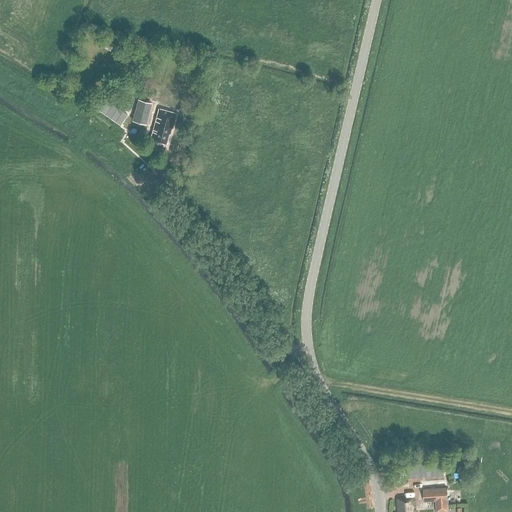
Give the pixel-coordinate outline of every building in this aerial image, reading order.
[(142,79),(140,85),(147,87),(149,81),(142,79)] [(152,103),(138,99),(132,121),(146,125),(152,103)] [(175,114),(158,109),(151,136),(155,137),(154,141),(165,143),(167,133),(170,134),(175,114)] [(448,500),(447,487),(423,489),(424,502),(448,500)] [(401,511),(420,511),(419,497),(401,499),(401,511)]
